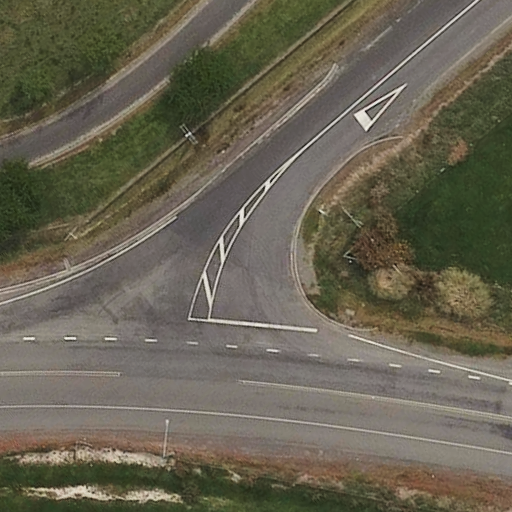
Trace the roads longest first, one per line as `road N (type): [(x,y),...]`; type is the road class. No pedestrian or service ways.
road 1 (unclassified): [(477,0),(241,209),(209,259),(184,372)]
road 2 (primary): [(511,419),(184,372)]
road 3 (unknown): [(175,0),(61,100),(0,135)]
road 4 (primary): [(184,372),(0,372)]
